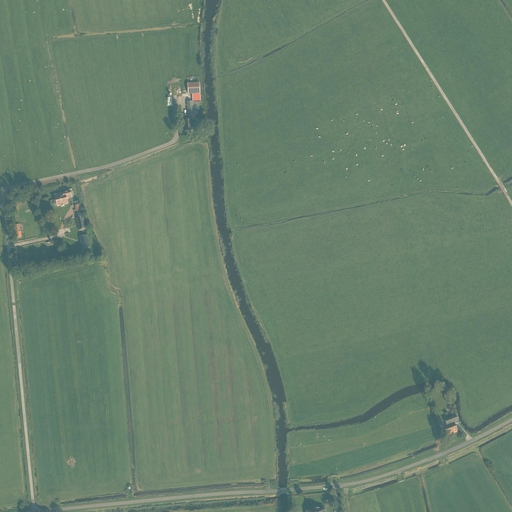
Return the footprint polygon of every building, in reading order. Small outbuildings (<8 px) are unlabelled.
[(200,93),(200,82),(188,82),(188,93),(200,93)] [(202,102),(193,102),(187,103),(188,117),(194,116),(194,114),(198,114),(197,110),(202,110),(202,102)] [(193,131),(192,120),(183,121),(184,132),(193,131)] [(72,198),(70,191),(54,195),(55,200),(53,200),(55,206),(56,205),(57,207),(61,206),(61,207),(64,206),(64,205),(68,204),(67,199),(72,198)] [(80,225),(78,225),(79,230),(81,230),(87,229),(84,218),(78,219),(79,219),(77,220),(78,222),(79,221),(80,225)] [(90,249),(87,238),(80,239),(83,250),(90,249)] [(456,416),(455,417),(445,420),(447,427),(444,429),(446,435),(457,431),(454,423),(458,422),(456,416)]
